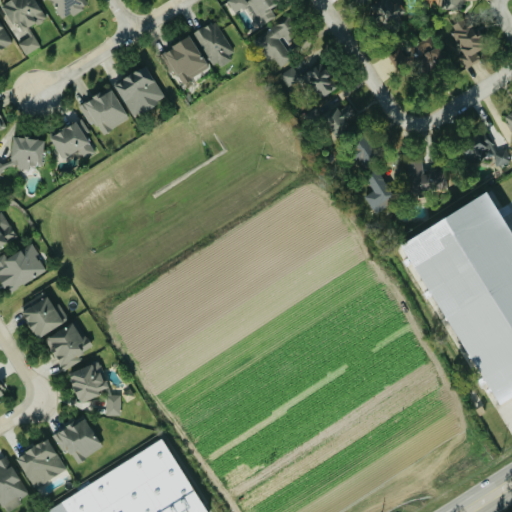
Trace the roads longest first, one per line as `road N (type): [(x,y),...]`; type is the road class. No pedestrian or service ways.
road 1 (residential): [(35,94),(181,0)]
road 2 (residential): [(316,0),(406,123)]
road 3 (residential): [(511,72),(440,119),(406,123)]
